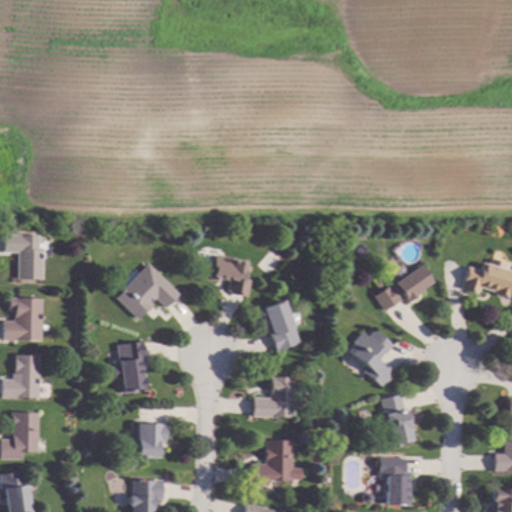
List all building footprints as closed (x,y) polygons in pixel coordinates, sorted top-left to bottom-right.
[(35,249),(39,249),(39,279),(14,279),(14,251),(0,251),(0,234),(35,234),(35,249)] [(247,260),(244,277),(248,278),(245,297),(227,294),(228,290),(223,289),(225,280),(207,277),(207,276),(196,274),(198,260),(210,262),(211,254),(247,260)] [(500,262),(498,268),(511,272),(511,276),(506,296),(477,287),(476,293),(458,287),(464,267),(477,270),(479,262),(487,265),(489,259),(500,262)] [(176,294),(162,308),(152,298),(147,303),(148,304),(134,319),(112,297),(145,264),(176,294)] [(428,282),(420,288),(422,291),(414,296),(413,295),(403,301),(401,298),(381,311),(371,296),(417,265),(428,282)] [(38,298),(37,341),(0,339),(0,322),(10,322),(11,310),(5,310),(6,297),(38,298)] [(278,301),(283,300),(293,326),(291,327),(296,342),(272,351),(256,308),(277,299),(278,301)] [(389,345),(383,354),(378,350),(376,354),(377,355),(373,361),(376,363),(378,361),(391,371),(379,387),(360,372),(364,367),(345,352),(351,344),(349,343),(358,332),(364,337),(370,330),(389,345)] [(141,359),(139,359),(142,387),(129,388),(130,391),(118,393),(116,377),(109,377),(108,365),(114,365),(113,346),(139,341),(141,359)] [(36,354),(34,398),(0,396),(0,378),(8,378),(8,374),(11,374),(12,353),(36,354)] [(290,393),(294,393),(294,407),(290,407),(290,417),(249,416),(250,397),(267,397),(267,377),(291,377),(290,393)] [(402,410),(404,409),(407,422),(408,421),(411,430),(408,431),(410,441),(390,445),(378,399),(398,394),(402,410)] [(511,415),(503,415),(504,397),(511,397),(511,415)] [(35,412),(34,452),(20,452),(20,459),(0,459),(0,439),(8,440),(9,411),(35,412)] [(163,442),(160,442),(160,446),(156,446),(156,458),(134,457),(134,424),(163,424),(163,442)] [(511,471),(491,471),(492,453),(500,453),(500,442),(505,442),(505,435),(511,435),(511,471)] [(290,441),(289,480),(265,479),(265,486),(245,485),(245,469),(247,469),(247,464),(262,464),(263,440),(290,441)] [(403,472),(408,472),(408,505),(383,505),(384,476),(376,476),(376,458),(403,458),(403,472)] [(17,486),(26,485),(29,511),(3,511),(1,490),(0,490),(0,472),(15,471),(17,486)] [(158,480),(158,498),(153,498),(152,511),(148,511),(127,511),(127,506),(124,506),(124,495),(128,495),(128,479),(158,480)] [(511,511),(489,511),(490,489),(511,489),(511,511)] [(370,495),(370,500),(367,502),(363,503),(360,500),(360,495),(363,493),(367,493),(370,495)]
